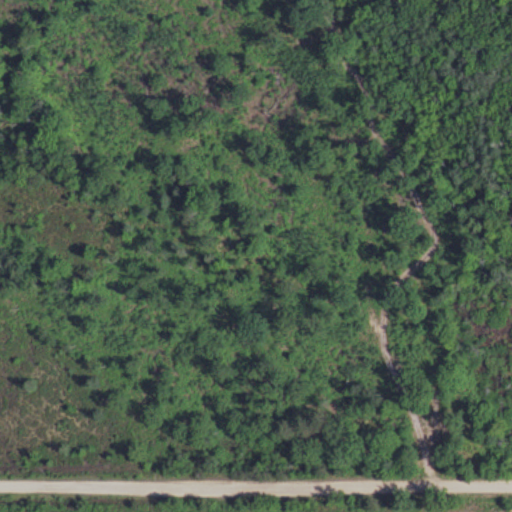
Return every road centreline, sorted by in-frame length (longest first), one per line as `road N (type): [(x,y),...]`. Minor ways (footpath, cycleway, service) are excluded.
road 1 (track): [(435,485),(385,342),(390,288),(432,250),(433,227),(378,135),(364,81),(337,48),(323,0)]
road 2 (residential): [(0,485),(511,484)]
